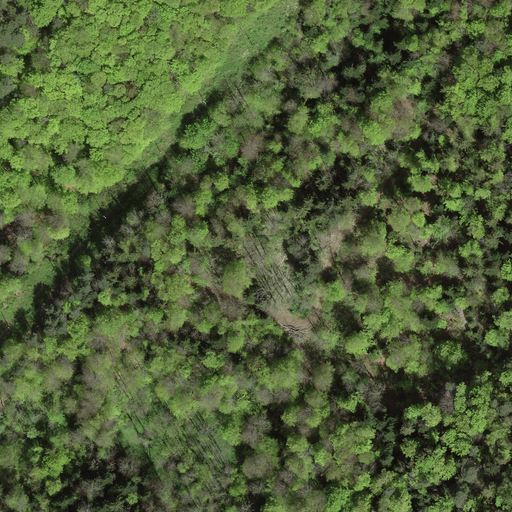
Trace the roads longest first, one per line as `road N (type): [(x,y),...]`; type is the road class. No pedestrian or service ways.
road 1 (track): [(508,0),(341,243),(310,328),(155,265),(93,269),(47,308),(0,405)]
road 2 (track): [(186,511),(161,466),(128,439),(60,404),(8,393)]
road 3 (track): [(310,328),(321,446),(309,480),(280,511)]
